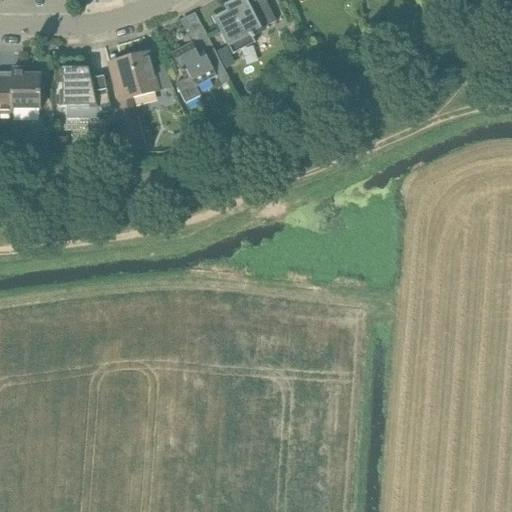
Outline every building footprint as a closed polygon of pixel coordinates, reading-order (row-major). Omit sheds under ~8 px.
[(237,0),(225,6),(228,12),(215,19),(233,54),(256,43),(253,38),(255,37),(253,33),(277,21),(265,0),(237,0)] [(434,0),(436,10),(453,7),(452,0),(434,0)] [(224,70),(216,52),(203,27),(184,37),(189,46),(172,54),(181,72),(185,79),(176,84),(185,104),(201,96),(197,87),(226,72),(224,70)] [(216,52),(224,70),(236,64),(227,46),(216,52)] [(158,90),(170,87),(164,64),(152,68),(149,53),(109,63),(126,130),(132,153),(145,150),(136,116),(137,116),(133,98),(159,92),(158,90)] [(92,79),(90,68),(58,68),(58,69),(63,69),(63,107),(66,107),(66,118),(100,117),(99,115),(112,112),(109,96),(104,76),(92,79)] [(25,69),(12,69),(12,79),(0,78),(0,113),(14,114),(14,109),(41,109),(42,75),(25,75),(25,69)] [(38,135),(38,150),(50,150),(50,135),(38,135)]
